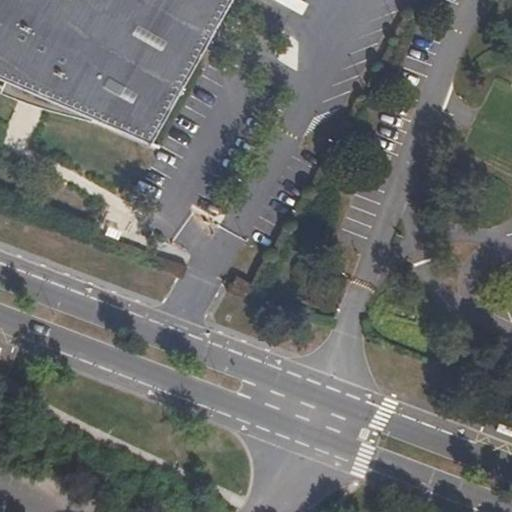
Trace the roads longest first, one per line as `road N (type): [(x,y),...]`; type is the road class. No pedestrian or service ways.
road 1 (tertiary): [(325,392),(0,273)]
road 2 (tertiary): [(0,321),(300,434)]
road 3 (tertiary): [(300,434),(502,511)]
road 4 (tertiary): [(511,462),(325,392)]
